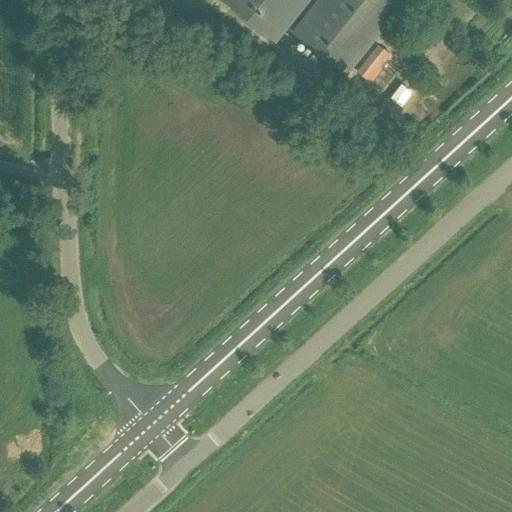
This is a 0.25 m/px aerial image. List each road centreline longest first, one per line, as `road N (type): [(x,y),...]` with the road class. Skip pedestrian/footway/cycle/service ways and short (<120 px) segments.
road 1 (primary): [(150,427),(511,98)]
road 2 (unclassified): [(150,427),(83,333),(59,251),(53,185),(60,0)]
road 3 (unclassified): [(511,170),(187,463)]
road 4 (primary): [(57,511),(150,427)]
